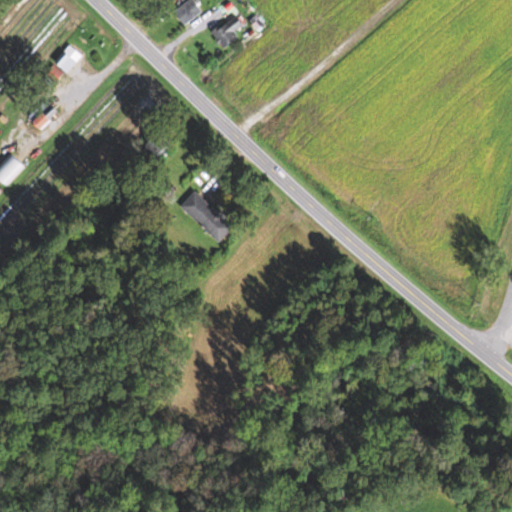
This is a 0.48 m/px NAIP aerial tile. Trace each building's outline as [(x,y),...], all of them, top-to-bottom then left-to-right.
[(189,0),(175,11),(185,25),(204,11),(196,0),(189,0)] [(221,47),(241,40),(237,30),(244,27),(241,18),(215,27),(221,47)] [(72,58),(80,65),(89,55),(74,41),(56,61),(63,67),(72,58)] [(59,111),(47,99),(30,116),(42,128),(59,111)] [(157,160),(175,145),(163,131),(145,147),(157,160)] [(0,178),(7,185),(26,166),(12,153),(0,165),(0,178)] [(182,206),(220,242),(235,227),(197,190),(182,206)]
